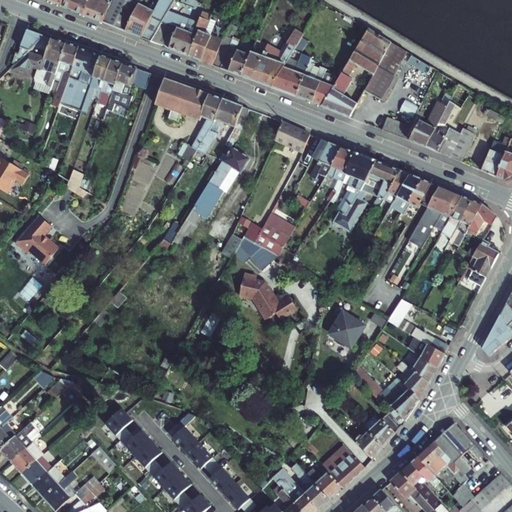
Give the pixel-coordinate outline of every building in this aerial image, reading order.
[(66,0),(63,7),(84,15),(90,0),(66,0)] [(90,0),(84,15),(93,19),(100,0),(90,0)] [(100,0),(93,19),(103,23),(110,5),(113,0),(100,0)] [(113,0),(110,5),(103,23),(126,32),(140,4),(142,0),(141,0),(113,0)] [(150,10),(140,4),(126,32),(151,42),(162,22),(169,12),(175,0),(174,0),(159,0),(157,6),(153,4),(150,10)] [(179,16),(169,12),(162,22),(175,27),(179,16)] [(214,30),(217,22),(211,20),(213,16),(203,13),(199,23),(196,31),(199,32),(189,57),(213,66),(223,40),(211,36),(214,30)] [(196,31),(199,23),(179,16),(175,27),(162,22),(151,42),(189,57),(199,32),(196,31)] [(233,39),(234,37),(238,27),(231,24),(226,33),(225,34),(225,36),(233,39)] [(250,55),(242,77),(272,88),(290,59),(295,50),(302,38),(304,35),(296,29),(281,53),(268,45),(263,56),(251,52),(250,55)] [(356,64),(374,75),(393,43),(370,29),(342,75),(323,107),(341,114),(350,99),(344,96),(353,80),(349,77),(356,64)] [(44,36),(28,30),(19,54),(16,53),(13,63),(16,64),(28,53),(34,47),(43,38),(44,36)] [(225,36),(225,34),(214,30),(211,36),(223,40),(225,36)] [(34,78),(36,82),(51,87),(52,87),(54,80),(67,44),(52,39),(44,36),(43,38),(34,47),(47,51),(45,59),(28,53),(16,64),(10,69),(29,76),(32,66),(38,68),(34,78)] [(242,77),(250,55),(234,49),(235,47),(237,46),(240,40),(234,37),(233,39),(225,36),(223,40),(213,66),(242,77)] [(295,50),(301,53),(308,41),(302,38),(295,50)] [(407,52),(393,43),(374,75),(365,91),(382,100),(407,52)] [(59,108),(60,103),(79,48),(67,44),(54,80),(60,82),(57,91),(58,91),(53,106),(59,108)] [(91,85),(76,80),(80,70),(95,76),(101,56),(79,48),(60,103),(82,111),(91,85)] [(313,58),(303,54),(299,63),(290,59),(272,88),(297,97),(312,60),(313,58)] [(417,55),(413,62),(430,74),(435,67),(417,55)] [(98,100),(101,91),(112,60),(101,56),(95,76),(91,85),(82,111),(82,112),(87,114),(92,98),(98,100)] [(112,60),(101,91),(98,100),(97,103),(108,107),(123,64),(112,60)] [(312,60),(297,97),(313,103),(326,72),(327,69),(321,67),(321,69),(314,66),(315,64),(313,63),(315,61),(312,60)] [(117,104),(129,109),(133,97),(129,96),(133,85),(146,89),(152,74),(123,64),(108,107),(104,119),(107,120),(109,112),(113,114),(117,104)] [(326,72),(313,103),(323,107),(342,75),(333,72),(332,74),(326,72)] [(169,118),(178,121),(181,114),(201,120),(202,117),(210,95),(165,79),(156,105),(172,111),(169,118)] [(51,87),(36,82),(34,89),(49,94),(51,87)] [(426,147),(450,102),(452,97),(446,94),(441,103),(438,102),(427,125),(420,121),(423,116),(417,113),(410,126),(404,139),(426,147)] [(210,95),(202,117),(208,120),(193,148),(197,151),(215,123),(224,100),(210,95)] [(358,104),(350,99),(341,114),(350,118),(358,104)] [(242,132),(250,110),(224,100),(215,123),(197,151),(205,155),(217,134),(221,122),(235,128),(226,144),(232,147),(242,132)] [(438,152),(449,157),(462,134),(451,128),(450,128),(445,126),(456,105),(450,102),(426,147),(438,152)] [(493,119),(495,112),(488,108),(485,115),(493,119)] [(501,115),(495,112),(493,119),(498,122),(501,116),(501,115)] [(0,135),(8,122),(0,117),(0,135)] [(388,118),(383,130),(404,139),(410,126),(388,118)] [(37,125),(26,121),(23,130),(34,134),(37,125)] [(283,123),(276,140),(303,152),(311,135),(283,123)] [(467,130),(476,134),(478,130),(469,126),(467,130)] [(464,129),(462,134),(449,157),(463,162),(476,135),(476,134),(467,130),(464,129)] [(494,142),(482,171),(497,178),(511,140),(506,137),(502,145),(494,142)] [(511,138),(511,140),(497,178),(504,180),(511,176),(511,138)] [(325,179),(329,171),(343,148),(322,140),(316,152),(323,156),(311,176),(316,179),(318,176),(325,179)] [(190,163),(197,151),(193,148),(185,144),(178,156),(190,163)] [(194,225),(200,215),(207,219),(224,192),(227,194),(240,173),(241,173),(250,159),(232,147),(186,221),(191,224),(194,225)] [(343,148),(329,171),(325,179),(323,183),(335,189),(334,191),(333,191),(328,199),(331,200),(337,192),(338,191),(340,192),(346,175),(355,152),(343,148)] [(355,152),(346,175),(353,177),(347,190),(348,190),(337,209),(341,212),(335,223),(341,226),(361,190),(377,162),(355,152)] [(0,188),(7,194),(16,180),(24,185),(29,175),(28,174),(23,171),(21,170),(13,165),(0,156),(0,188)] [(15,161),(13,165),(21,170),(23,166),(15,161)] [(377,199),(383,202),(384,200),(401,171),(377,162),(361,190),(366,192),(378,196),(377,199)] [(72,176),(69,181),(80,188),(84,175),(73,171),(72,176)] [(401,171),(384,200),(392,205),(410,175),(401,171)] [(59,175),(69,181),(72,176),(61,172),(59,175)] [(410,175),(392,205),(387,215),(397,221),(402,213),(404,214),(410,204),(422,180),(410,175)] [(432,184),(422,180),(410,204),(418,208),(420,205),(432,184)] [(428,208),(409,241),(423,248),(435,227),(443,232),(463,197),(432,184),(420,205),(428,208)] [(361,190),(341,226),(352,232),(368,204),(361,200),(366,192),(361,190)] [(337,192),(331,200),(335,202),(340,194),(337,192)] [(290,200),(281,195),(271,213),(274,215),(283,199),(289,203),(290,200)] [(306,210),(311,202),(298,195),(294,203),(306,210)] [(473,201),(463,197),(443,232),(442,234),(451,239),(473,201)] [(373,207),(378,209),(383,202),(377,199),(373,207)] [(467,233),(483,205),(473,201),(451,239),(450,241),(459,247),(467,233)] [(483,205),(467,233),(471,236),(472,234),(476,236),(485,221),(493,226),(495,222),(498,217),(483,205)] [(263,229),(255,243),(264,248),(267,249),(278,256),(296,227),(274,215),(271,213),(263,229)] [(29,254),(30,252),(45,236),(52,227),(40,216),(16,243),(29,254)] [(182,227),(173,241),(178,244),(182,238),(191,224),(186,221),(182,227)] [(175,222),(164,239),(171,244),(173,241),(182,227),(175,222)] [(252,222),(245,236),(255,243),(263,229),(252,222)] [(243,240),(233,234),(221,253),(232,259),(243,240)] [(45,265),(62,246),(52,238),(49,240),(45,236),(30,252),(45,265)] [(483,240),(474,255),(467,268),(487,278),(500,254),(499,253),(499,252),(499,251),(499,250),(499,248),(498,248),(497,247),(495,247),(494,247),(493,247),(492,248),(492,249),(489,247),(490,244),(483,240)] [(267,249),(264,248),(252,258),(259,267),(267,249)] [(278,256),(267,249),(259,267),(262,271),(279,257),(278,256)] [(257,277),(245,274),(240,296),(253,299),(266,320),(276,314),(280,320),(296,310),(288,297),(279,303),(270,288),(269,289),(265,282),(256,280),(257,277)] [(118,308),(127,298),(119,291),(111,301),(118,308)] [(388,321),(416,338),(445,355),(450,347),(433,338),(402,320),(411,305),(402,300),(390,319),(388,321)] [(511,308),(507,304),(500,316),(511,329),(511,308)] [(111,316),(103,310),(94,320),(102,326),(111,316)] [(330,334),(333,336),(333,337),(334,337),(334,338),(334,339),(334,340),(335,341),(336,342),(337,343),(337,344),(338,344),(339,344),(340,345),(341,345),(342,346),(343,346),(344,346),(345,346),(346,346),(347,346),(348,346),(351,347),(359,335),(360,336),(364,330),(363,329),(365,327),(344,313),(330,334)] [(388,321),(390,319),(383,315),(375,329),(381,332),(388,321)] [(483,349),(483,350),(489,357),(490,357),(511,336),(511,329),(500,316),(483,349)] [(26,330),(22,335),(38,348),(42,344),(26,330)] [(410,349),(420,356),(439,368),(446,355),(445,355),(416,338),(410,349)] [(382,345),(376,341),(369,352),(375,357),(382,345)] [(12,351),(0,363),(0,364),(7,371),(19,358),(12,351)] [(439,368),(420,356),(413,370),(430,384),(439,368)] [(365,358),(360,367),(364,372),(371,365),(365,358)] [(373,395),(376,398),(381,394),(394,408),(406,421),(421,400),(398,379),(397,378),(383,392),(364,372),(360,367),(355,374),(375,394),(373,395)] [(421,400),(430,384),(413,370),(409,367),(408,368),(408,369),(398,379),(421,400)] [(56,379),(40,372),(34,377),(38,382),(44,389),(56,379)] [(38,382),(34,377),(28,382),(33,387),(38,382)] [(80,379),(77,385),(90,391),(91,391),(98,384),(80,379)] [(62,380),(60,383),(68,388),(69,388),(71,387),(74,384),(62,380)] [(60,383),(52,390),(61,395),(68,388),(60,383)] [(74,384),(71,387),(73,389),(82,399),(90,391),(77,385),(74,384)] [(110,398),(98,384),(91,391),(104,405),(110,398)] [(69,388),(63,394),(65,397),(73,389),(71,387),(69,388)] [(342,404),(338,400),(334,406),(339,410),(342,404)] [(122,408),(106,424),(116,436),(133,420),(122,408)] [(383,419),(372,429),(369,426),(366,428),(369,431),(384,447),(402,425),(406,421),(394,408),(383,419)] [(0,429),(6,424),(13,418),(6,411),(0,416),(0,429)] [(92,433),(82,421),(75,426),(86,438),(92,433)] [(456,423),(435,442),(454,464),(461,457),(469,450),(475,445),(456,423)] [(0,451),(1,450),(17,436),(6,424),(0,429),(0,451)] [(1,450),(12,462),(33,443),(41,435),(30,424),(17,436),(1,450)] [(185,426),(173,437),(187,453),(199,442),(185,426)] [(142,430),(125,445),(135,456),(152,441),(142,430)] [(356,439),(357,442),(373,459),(384,447),(369,431),(365,435),(361,435),(356,439)] [(152,441),(135,456),(146,468),(163,452),(152,441)] [(305,446),(315,456),(319,451),(309,441),(305,446)] [(199,442),(187,453),(202,468),(214,457),(199,442)] [(418,457),(435,476),(447,466),(463,485),(464,484),(468,479),(465,475),(454,464),(435,442),(426,450),(418,457)] [(12,462),(23,474),(42,456),(44,455),(33,443),(12,462)] [(345,445),(323,465),(330,472),(344,488),(366,468),(345,445)] [(475,445),(469,450),(478,459),(484,454),(475,445)] [(100,447),(92,455),(110,474),(118,466),(100,447)] [(23,474),(34,485),(53,468),(42,456),(23,474)] [(418,457),(411,463),(424,477),(428,482),(430,481),(435,487),(441,482),(435,476),(418,457)] [(472,469),(461,457),(454,464),(465,475),(472,469)] [(171,462),(154,477),(165,488),(182,473),(171,462)] [(424,477),(411,463),(401,472),(437,511),(450,511),(424,482),(419,482),(424,477)] [(330,500),(307,475),(298,465),(292,470),(298,476),(308,487),(311,487),(312,488),(306,494),(320,509),(330,500)] [(222,466),(210,478),(224,493),(236,482),(222,466)] [(45,497),(65,478),(55,467),(53,468),(34,485),(45,497)] [(273,478),(279,484),(304,511),(316,511),(320,509),(306,494),(283,469),(273,478)] [(314,469),(307,475),(330,500),(344,488),(330,472),(323,478),(314,469)] [(65,478),(45,497),(57,511),(71,499),(63,490),(78,477),(73,471),(65,478)] [(437,511),(401,472),(391,482),(406,499),(410,495),(426,511),(437,511)] [(182,473),(165,488),(175,499),(192,484),(182,473)] [(501,474),(496,478),(505,488),(510,484),(501,474)] [(260,475),(255,480),(260,486),(265,481),(260,475)] [(81,500),(99,483),(94,477),(76,493),(81,500)] [(496,478),(491,483),(500,493),(505,488),(496,478)] [(236,482),(224,493),(239,509),(251,498),(236,482)] [(99,483),(81,500),(87,506),(105,489),(99,483)] [(500,493),(491,483),(487,487),(496,497),(500,493)] [(304,511),(279,484),(273,490),(284,502),(288,502),(292,506),(284,511),(304,511)] [(463,485),(453,496),(463,507),(463,508),(467,505),(472,500),(475,497),(464,484),(463,485)] [(496,497),(487,487),(482,491),(491,502),(496,497)] [(132,493),(141,503),(146,498),(137,489),(132,493)] [(402,511),(382,490),(373,498),(386,511),(402,511)] [(491,502),(482,491),(477,496),(486,506),(491,502)] [(201,494),(184,509),(186,511),(203,511),(211,505),(201,494)] [(475,497),(472,500),(481,510),(486,506),(477,496),(475,497)] [(386,511),(373,498),(364,506),(370,511),(386,511)] [(472,500),(467,505),(473,511),(478,511),(480,511),(481,510),(472,500)] [(283,511),(275,503),(271,507),(265,511),(283,511)]
